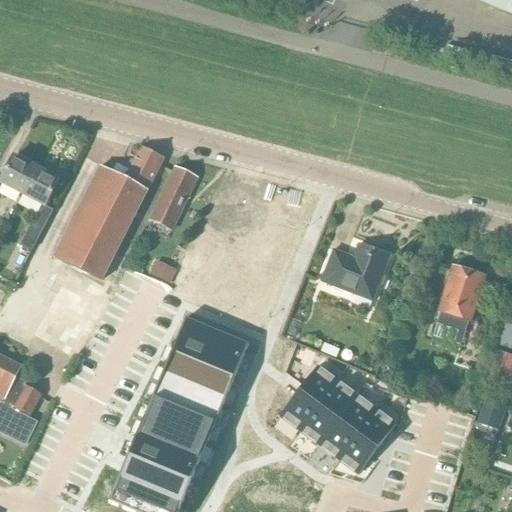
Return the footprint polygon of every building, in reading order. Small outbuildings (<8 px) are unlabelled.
[(511,0),(475,0),(511,15),(511,0)] [(101,285),(163,159),(140,148),(124,180),(100,168),(53,261),(101,285)] [(23,196),(37,170),(13,159),(0,184),(23,196)] [(37,170),(23,196),(45,207),(58,182),(37,170)] [(168,188),(151,222),(172,232),(196,179),(175,170),(168,188)] [(32,252),(51,214),(43,209),(33,221),(20,246),(32,252)] [(213,219),(201,246),(225,256),(224,260),(255,274),(263,256),(272,259),(279,243),(271,239),(277,225),(245,211),(237,229),(213,219)] [(382,276),(389,258),(363,248),(358,261),(333,251),(320,283),(372,303),(378,288),(382,286),(384,280),(382,276)] [(170,285),(176,271),(156,262),(150,275),(170,285)] [(470,322),(484,279),(452,268),(438,311),(440,312),(432,336),(460,345),(468,321),(470,322)] [(180,271),(173,289),(183,293),(191,276),(180,271)] [(202,281),(194,299),(210,305),(217,287),(202,281)] [(185,320),(108,505),(125,511),(179,511),(248,346),(185,320)] [(323,345),(320,353),(335,359),(339,351),(323,345)] [(509,387),(511,376),(511,356),(496,352),(487,380),(509,387)] [(0,357),(0,434),(24,447),(36,424),(28,420),(29,418),(42,396),(24,387),(26,382),(16,377),(21,367),(0,357)] [(395,361),(385,365),(391,379),(401,375),(395,361)] [(316,368),(297,393),(318,408),(337,383),(316,368)] [(337,383),(318,408),(337,423),(356,397),(337,383)] [(297,393),(278,419),(299,434),(318,408),(297,393)] [(356,397),(337,423),(356,437),(375,411),(356,397)] [(41,399),(30,419),(39,424),(50,403),(41,399)] [(476,424),(497,431),(498,432),(506,408),(484,401),(477,423),(476,424)] [(318,408),(299,434),(318,448),(337,423),(318,408)] [(375,411),(356,437),(376,452),(395,426),(375,411)] [(337,423),(318,448),(337,462),(356,437),(337,423)] [(356,437),(337,462),(357,477),(376,452),(356,437)]
